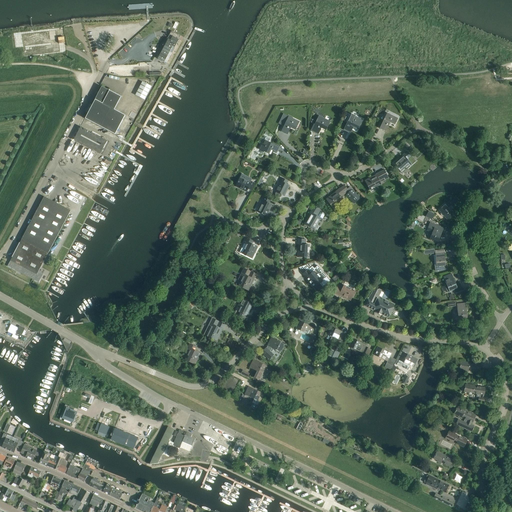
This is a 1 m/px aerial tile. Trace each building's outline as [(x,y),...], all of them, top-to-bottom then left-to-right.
[(158,59),(164,62),(174,44),(176,45),(179,40),(173,36),(174,35),(170,33),(167,40),(168,40),(158,59)] [(142,81),(135,95),(145,99),(152,86),(142,81)] [(95,99),(85,118),(115,134),(125,115),(114,109),(121,96),(101,86),(95,99),(96,99),(95,100),(95,99)] [(134,95),(132,100),(138,104),(141,99),(134,95)] [(362,120),(351,115),(351,116),(345,113),(342,119),(348,122),(344,130),(350,133),(353,127),(357,129),(362,120)] [(387,113),(382,124),(380,128),(386,131),(389,123),(394,125),(398,118),(387,113)] [(289,116),(281,132),(287,134),(289,134),(289,131),(291,126),(296,128),(299,122),(289,116)] [(314,124),(313,126),(311,130),(318,134),(321,128),(326,130),(330,121),(319,116),(315,124),(314,124)] [(81,127),(73,140),(78,142),(100,154),(102,155),(109,142),(107,140),(107,139),(102,137),(102,138),(85,129),(81,127)] [(264,140),(260,149),(266,153),(269,154),(271,150),(273,150),(277,152),(279,147),(269,142),(270,140),(270,139),(266,137),(265,137),(264,140)] [(403,155),(393,164),(397,167),(400,171),(403,168),(405,169),(415,161),(412,157),(407,151),(403,155)] [(365,181),(367,185),(370,190),(374,188),(375,189),(378,187),(377,186),(381,184),(380,183),(388,178),(384,170),(376,174),(376,175),(365,181)] [(242,174),(240,177),(236,186),(246,192),(248,188),(251,190),(254,183),(251,181),(250,182),(252,179),(242,174)] [(276,192),(275,194),(275,195),(275,196),(279,198),(280,197),(281,197),(282,195),(284,196),(289,186),(286,184),(288,181),(281,178),(279,180),(281,181),(275,192),(276,192)] [(349,191),(344,185),(340,188),(336,191),(326,199),(333,208),(343,200),(340,197),(349,191)] [(7,266),(39,282),(43,274),(39,271),(70,211),(48,199),(44,196),(7,266)] [(445,204),(439,210),(441,213),(441,214),(443,217),(444,216),(447,220),(459,209),(455,204),(459,200),(455,196),(451,200),(453,202),(448,207),(445,204)] [(262,200),(263,200),(257,212),(266,216),(272,205),(269,203),(270,200),(263,197),(262,200)] [(310,212),(304,223),(309,226),(314,229),(315,229),(317,225),(319,226),(323,219),(322,219),(325,214),(320,212),(321,210),(313,206),(313,207),(310,212)] [(428,211),(425,216),(431,220),(434,214),(428,211)] [(430,222),(426,231),(432,233),(430,239),(433,241),(438,243),(444,228),(439,226),(430,222)] [(242,254),(248,256),(252,258),(258,247),(252,244),(253,241),(246,238),(244,243),(247,244),(242,254)] [(297,257),(302,257),(308,258),(309,245),(305,245),(306,239),(298,239),(298,244),(297,257)] [(434,267),(435,271),(444,270),(444,266),(445,266),(444,250),(439,250),(438,250),(438,251),(435,252),(437,267),(434,267)] [(304,273),(303,274),(306,278),(307,278),(308,279),(309,280),(310,281),(310,282),(311,283),(312,283),(312,284),(313,285),(314,286),(315,287),(314,287),(318,291),(330,281),(327,277),(323,279),(314,268),(312,266),(311,267),(311,265),(308,267),(309,269),(304,273)] [(239,286),(244,288),(249,291),(257,274),(251,272),(244,268),(241,275),(238,280),(241,282),(239,286)] [(451,273),(447,275),(447,276),(443,278),(446,285),(445,285),(448,292),(457,288),(451,273)] [(337,286),(336,289),(334,293),(350,301),(352,296),(355,291),(344,285),(342,288),(337,286)] [(366,302),(364,306),(376,311),(377,310),(382,312),(381,314),(388,317),(394,304),(389,302),(388,304),(379,300),(378,300),(377,300),(377,299),(381,290),(380,289),(379,288),(378,289),(375,287),(374,290),(373,290),(373,292),(371,295),(371,294),(370,295),(369,298),(368,298),(368,299),(367,301),(366,301),(366,302)] [(234,315),(242,319),(246,321),(249,315),(248,314),(251,309),(252,310),(255,305),(242,298),(238,305),(241,307),(239,312),(236,310),(234,315)] [(453,313),(454,323),(461,323),(460,320),(467,319),(465,303),(457,304),(458,312),(453,313)] [(207,336),(212,339),(217,341),(225,324),(212,318),(204,335),(207,336)] [(296,328),(296,329),(295,331),(306,336),(307,334),(310,336),(312,332),(314,328),(300,321),(296,328)] [(19,326),(15,333),(21,336),(25,328),(19,326)] [(331,326),(329,331),(327,334),(341,341),(342,338),(343,338),(346,334),(331,326)] [(285,344),(271,337),(266,348),(265,348),(261,352),(269,360),(274,355),(270,351),(272,348),(281,352),(285,344)] [(361,355),(364,356),(366,353),(363,351),(366,345),(353,338),(349,346),(362,353),(361,355)] [(190,350),(187,355),(185,360),(195,365),(201,353),(195,350),(197,347),(190,344),(187,349),(190,350)] [(331,350),(329,355),(332,357),(332,358),(336,360),(341,350),(332,346),(330,349),(331,350)] [(374,355),(387,361),(389,357),(391,353),(378,347),(376,351),(374,355)] [(400,351),(398,356),(401,357),(399,361),(413,367),(414,364),(415,364),(418,360),(400,351)] [(253,359),(249,367),(257,371),(254,377),(260,380),(263,374),(267,366),(258,362),(253,359)] [(468,371),(469,371),(480,372),(481,364),(470,362),(461,361),(460,369),(464,370),(464,371),(468,371)] [(475,401),(485,402),(486,398),(483,398),(484,395),(485,388),(480,387),(474,386),(474,385),(465,384),(464,392),(468,393),(468,394),(472,394),(473,390),(476,390),(475,394),(476,394),(475,401)] [(248,386),(245,394),(249,396),(254,399),(252,402),(257,405),(259,401),(258,401),(262,393),(253,388),(248,386)] [(66,407),(62,418),(73,423),(78,412),(66,407)] [(457,407),(454,414),(458,416),(458,417),(461,418),(463,414),(466,415),(464,419),(463,422),(458,419),(456,424),(472,431),(473,429),(474,429),(473,428),(474,426),(471,425),(472,422),(473,422),(476,415),(471,413),(465,411),(465,410),(457,407)] [(166,421),(159,437),(166,440),(173,424),(166,421)] [(101,423),(98,431),(106,435),(109,426),(101,423)] [(116,428),(112,440),(135,449),(139,438),(116,428)] [(456,443),(459,445),(464,447),(467,440),(463,438),(457,435),(449,431),(446,439),(449,440),(449,441),(453,443),(454,439),(457,440),(456,443)] [(171,442),(169,449),(171,449),(172,445),(179,448),(182,442),(192,446),(193,443),(193,442),(194,443),(195,440),(194,440),(195,439),(191,437),(192,435),(186,432),(185,435),(185,436),(178,433),(176,437),(174,443),(171,442)] [(2,447),(8,450),(12,441),(6,438),(7,435),(4,433),(0,440),(4,442),(2,447)] [(8,450),(14,452),(16,447),(20,449),(23,441),(19,440),(18,443),(12,441),(8,450)] [(24,445),(23,448),(21,452),(27,455),(25,457),(33,460),(34,456),(38,458),(40,454),(36,452),(37,450),(24,445)] [(42,455),(39,463),(46,466),(54,468),(63,473),(65,473),(67,469),(69,465),(65,460),(64,459),(66,455),(63,453),(59,452),(57,457),(44,451),(42,455)] [(444,464),(447,465),(452,468),(455,461),(451,458),(444,455),(445,455),(437,451),(434,459),(437,461),(437,462),(441,463),(442,459),(445,461),(444,464)] [(5,462),(4,465),(6,466),(11,468),(11,466),(12,467),(15,461),(7,457),(5,462)] [(66,474),(71,476),(75,467),(72,466),(73,463),(74,464),(75,461),(72,460),(68,469),(66,474)] [(12,472),(20,476),(26,465),(17,462),(14,469),(12,472)] [(79,474),(77,478),(84,482),(87,477),(89,474),(90,475),(91,475),(93,470),(96,468),(93,465),(86,462),(86,463),(85,464),(82,470),(80,474),(79,474)] [(31,467),(28,476),(32,478),(33,475),(39,477),(39,476),(41,471),(31,467)] [(71,476),(76,478),(78,474),(80,469),(75,467),(71,476)] [(446,489),(448,485),(437,480),(437,479),(427,474),(423,482),(426,483),(426,484),(436,489),(436,488),(444,492),(444,491),(445,488),(446,489)] [(53,476),(52,481),(50,485),(58,488),(60,484),(62,479),(53,476)] [(10,485),(15,487),(19,479),(16,477),(13,483),(12,482),(10,485)] [(20,478),(19,480),(17,485),(21,487),(25,480),(20,478)] [(89,485),(98,489),(99,486),(98,486),(100,481),(96,480),(96,479),(94,478),(92,480),(89,485)] [(64,481),(62,485),(57,498),(60,499),(63,492),(68,494),(69,492),(73,484),(64,481)] [(98,489),(103,492),(107,484),(100,481),(98,486),(99,486),(98,489)] [(103,492),(110,495),(112,489),(115,491),(116,489),(113,487),(113,488),(110,486),(111,485),(107,483),(107,484),(103,492)] [(81,488),(73,484),(69,492),(77,496),(78,493),(81,488)] [(13,491),(8,489),(5,494),(4,494),(2,493),(0,496),(0,499),(5,502),(7,499),(6,498),(7,497),(10,499),(13,491)] [(112,489),(110,495),(119,500),(123,494),(120,492),(121,491),(116,489),(115,491),(112,489)] [(74,507),(72,510),(75,511),(76,511),(80,506),(79,506),(81,502),(84,503),(90,493),(84,490),(78,500),(76,504),(74,507)] [(135,508),(143,511),(150,511),(154,503),(149,501),(151,498),(142,493),(140,497),(135,508)] [(435,493),(433,498),(452,507),(454,502),(435,493)] [(95,508),(99,509),(103,500),(103,499),(94,494),(91,499),(90,503),(92,505),(92,506),(90,506),(95,508)] [(23,497),(21,501),(25,503),(30,506),(32,501),(23,497)] [(104,511),(108,504),(108,503),(108,502),(103,500),(99,509),(97,511),(104,511)] [(150,511),(158,511),(159,511),(161,511),(165,511),(167,507),(162,504),(159,509),(154,506),(155,505),(156,506),(156,505),(157,505),(159,501),(155,500),(154,503),(150,511)] [(183,511),(185,507),(179,504),(177,503),(176,506),(175,510),(177,510),(180,511),(179,511),(183,511)]
